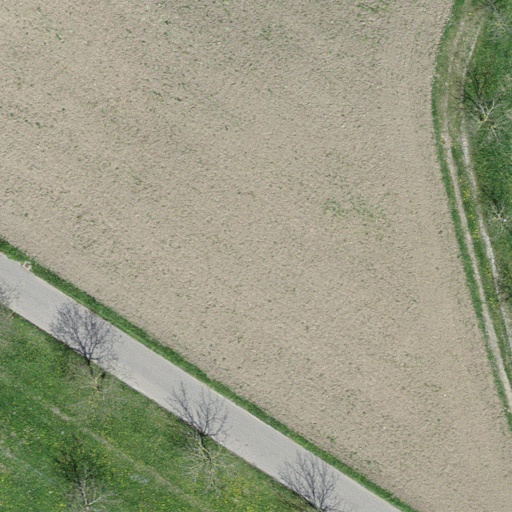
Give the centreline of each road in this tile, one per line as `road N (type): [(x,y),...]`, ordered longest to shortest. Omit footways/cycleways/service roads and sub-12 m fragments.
road 1 (unclassified): [(354,511),(0,280)]
road 2 (track): [(471,0),(444,77),(450,160),(511,353)]
